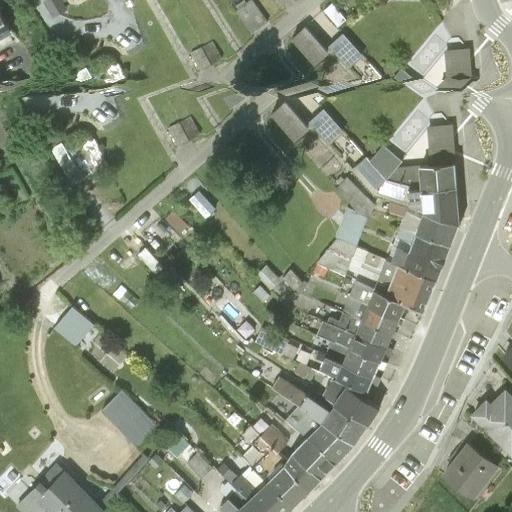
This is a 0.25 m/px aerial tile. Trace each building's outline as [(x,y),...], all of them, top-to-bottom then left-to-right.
[(66,0),(45,0),(43,1),(60,32),(63,39),(81,28),(66,0)] [(87,0),(66,0),(81,28),(87,40),(96,38),(92,26),(87,16),(94,12),(87,0)] [(112,0),(87,0),(94,12),(113,1),(112,0)] [(312,0),(313,0),(244,44),(254,61),(245,67),(258,86),(309,53),(306,48),(356,17),(344,0),(312,0)] [(43,1),(28,10),(44,41),(60,32),(43,1)] [(511,8),(495,29),(504,37),(511,44),(511,8)] [(239,99),(191,24),(172,36),(220,111),(239,99)] [(511,71),(511,44),(504,37),(494,47),(502,84),(511,71)] [(290,100),(276,113),(300,139),(313,126),(290,100)] [(430,166),(454,164),(452,126),(428,128),(430,166)] [(55,146),(78,183),(90,176),(67,139),(55,146)] [(362,172),(382,188),(405,159),(384,143),(362,172)] [(419,190),(455,187),(454,164),(430,166),(418,167),(419,190)] [(424,214),(457,227),(457,222),(455,187),(419,190),(424,214)] [(207,215),(216,210),(204,191),(196,197),(207,215)] [(415,234),(450,247),(457,227),(424,214),(415,234)] [(401,266),(435,281),(450,247),(415,234),(401,266)] [(385,295),(423,311),(435,281),(401,266),(398,265),(385,295)] [(367,306),(399,320),(406,305),(385,295),(375,290),(367,306)] [(361,321),(393,335),(399,320),(367,306),(361,321)] [(91,328),(69,308),(54,325),(76,345),(91,328)] [(354,335),(386,349),(393,335),(361,321),(354,335)] [(348,348),(380,362),(386,349),(354,335),(348,348)] [(511,345),(500,356),(511,368),(511,345)] [(342,363),(374,378),(380,362),(348,348),(342,363)] [(335,377),(367,392),(374,378),(342,363),(335,377)] [(333,406),(366,426),(378,408),(345,386),(333,406)] [(511,396),(505,389),(491,403),(487,400),(471,415),(480,428),(511,459),(511,396)] [(154,432),(119,390),(98,407),(134,449),(154,432)] [(322,422),(355,444),(366,426),(333,406),(322,422)] [(339,462),(355,444),(322,422),(309,435),(339,462)] [(276,425),(266,434),(282,450),(291,441),(276,425)] [(320,479),(339,462),(309,435),(293,453),(320,479)] [(499,468),(467,442),(441,475),(472,502),(499,468)] [(281,467),(307,492),(320,479),(293,453),(281,467)] [(292,507),(307,492),(281,467),(266,482),(292,507)] [(98,511),(99,511),(61,472),(34,498),(46,511),(98,511)] [(248,501),(258,511),(287,511),(292,507),(266,482),(248,501)] [(258,511),(248,501),(236,511),(258,511)]
